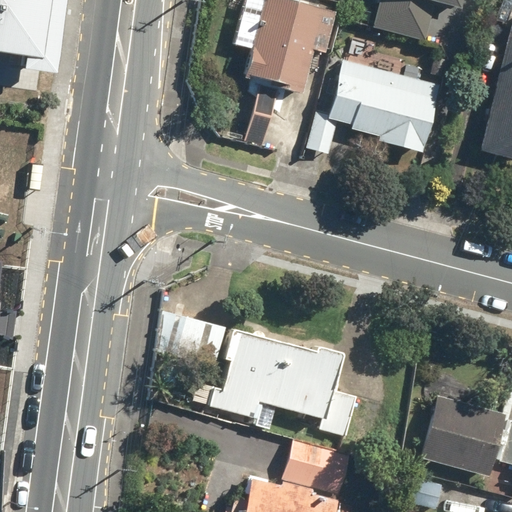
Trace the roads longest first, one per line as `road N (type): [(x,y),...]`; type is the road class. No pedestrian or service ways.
road 1 (residential): [(511,280),(103,175)]
road 2 (secondary): [(103,175),(57,511)]
road 3 (secondary): [(126,0),(103,175)]
